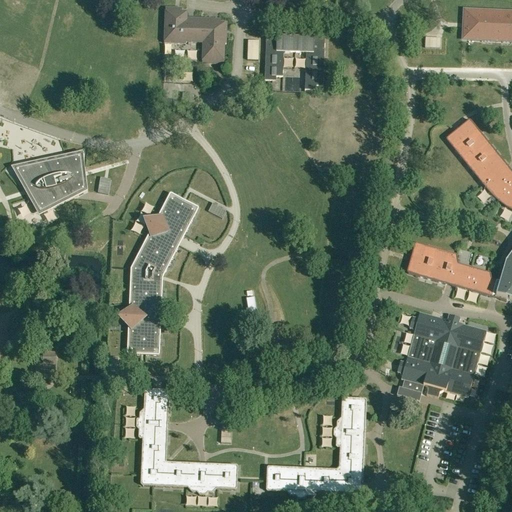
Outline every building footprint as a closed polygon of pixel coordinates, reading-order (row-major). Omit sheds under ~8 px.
[(72,0),(75,0),(75,9),(86,9),(86,6),(82,6),(82,0),(72,0)] [(164,44),(186,45),(186,44),(202,44),(202,65),(224,66),(224,45),(226,45),(226,35),(226,31),(227,23),(218,23),(218,24),(213,24),(213,20),(212,20),(201,20),(193,20),(192,20),(192,22),(187,22),(187,13),(182,12),(182,9),(178,9),(174,9),(165,9),(164,44)] [(511,42),(511,12),(469,10),(468,15),(464,14),(463,36),(467,36),(467,40),(468,40),(475,41),(499,42),(511,42)] [(301,39),(301,36),(290,35),(290,38),(271,38),(271,35),(266,34),(264,82),(276,82),(276,78),(282,78),(283,53),(306,54),(304,91),(316,91),(316,87),(323,87),(325,36),(319,36),(319,39),(301,39)] [(440,39),(425,38),(425,48),(440,49),(440,39)] [(252,42),(252,61),(262,61),(263,43),(252,42)] [(99,67),(144,83),(152,61),(106,45),(99,67)] [(45,102),(80,79),(72,67),(80,62),(70,46),(47,61),(49,63),(18,83),(31,103),(41,97),(45,102)] [(95,61),(94,47),(84,47),(85,62),(95,61)] [(193,105),(193,95),(182,94),(182,104),(193,105)] [(511,172),(500,157),(478,131),(471,122),(470,122),(470,121),(469,121),(468,121),(468,122),(457,131),(447,139),(446,139),(446,140),(446,141),(446,142),(447,142),(481,185),(488,193),(489,194),(490,195),(490,196),(491,196),(492,197),(492,198),(493,198),(494,199),(495,200),(502,205),(502,206),(503,207),(504,207),(505,208),(506,209),(507,209),(508,210),(510,211),(511,211),(511,212),(511,253),(505,263),(500,282),(492,280),(491,280),(491,279),(491,276),(491,275),(490,275),(490,274),(489,274),(459,265),(458,265),(458,264),(457,257),(457,256),(456,256),(455,255),(429,248),(417,245),(417,244),(416,244),(416,245),(415,245),(414,246),(411,258),(407,272),(407,273),(407,274),(408,274),(408,275),(443,285),(490,298),(492,297),(493,296),(496,297),(511,301),(511,172)] [(85,191),(83,178),(83,177),(82,177),(81,177),(80,173),(82,172),(83,172),(83,171),(81,157),(81,156),(80,156),(16,170),(15,170),(15,171),(24,187),(24,186),(26,188),(24,189),(24,190),(28,189),(30,197),(29,198),(31,198),(32,200),(31,200),(39,213),(39,214),(40,214),(84,192),(84,191),(85,191)] [(93,209),(107,211),(112,170),(101,168),(99,184),(96,184),(93,209)] [(198,209),(198,208),(186,202),(185,205),(181,204),(183,201),(171,195),(171,194),(170,194),(170,195),(169,195),(156,220),(149,223),(148,223),(148,224),(150,232),(130,270),(129,313),(123,318),(122,318),(122,319),(123,320),(128,326),(127,354),(127,355),(128,356),(141,356),(141,353),(145,353),(145,356),(158,357),(159,357),(159,356),(159,355),(161,326),(158,326),(158,315),(161,315),(163,280),(163,277),(179,246),(177,245),(182,235),(185,237),(198,210),(198,209)] [(485,203),(494,215),(501,209),(492,198),(485,203)] [(308,289),(309,279),(299,279),(299,289),(308,289)] [(246,299),(249,314),(257,313),(254,298),(246,299)] [(401,381),(404,382),(401,390),(421,395),(423,387),(425,388),(427,391),(426,397),(438,400),(439,394),(443,392),(468,399),(474,376),(480,355),(486,332),(459,325),(460,319),(448,316),(447,322),(419,314),(418,317),(415,319),(412,318),(409,330),(412,330),(414,334),(413,337),(407,358),(406,361),(403,363),(400,362),(397,374),(399,374),(402,378),(401,381)] [(55,365),(56,353),(42,353),(42,365),(55,365)] [(108,357),(107,373),(117,373),(118,358),(108,357)] [(237,489),(237,481),(237,480),(236,480),(236,478),(237,478),(237,477),(238,469),(238,468),(237,467),(236,467),(236,466),(205,465),(205,466),(205,467),(201,467),(201,465),(167,464),(167,463),(166,463),(166,462),(167,430),(166,430),(166,425),(167,425),(167,424),(168,424),(169,394),(169,393),(169,392),(168,392),(167,392),(159,391),(158,391),(156,391),(155,391),(146,391),(145,391),(145,392),(144,392),(144,411),(140,414),(139,415),(139,420),(137,420),(137,421),(136,421),(136,429),(139,431),(138,438),(138,439),(139,440),(140,440),(142,440),(140,484),(140,485),(141,485),(141,486),(141,487),(142,487),(143,487),(187,489),(191,493),(192,493),(196,493),(196,494),(197,494),(199,496),(205,497),(208,494),(212,494),(213,494),(217,490),(235,491),(236,491),(236,490),(237,490),(237,489)] [(357,485),(358,483),(363,483),(365,437),(364,437),(363,437),(363,433),(365,433),(366,402),(366,401),(365,400),(364,400),(356,400),(356,401),(353,401),(353,400),(352,400),(344,399),(343,399),(342,400),(342,401),(341,419),(337,423),(337,424),(336,428),(336,429),(333,431),(333,437),(336,440),(336,447),(336,448),(336,449),(337,449),(340,449),(339,468),(339,469),(338,469),(337,471),(336,471),(304,469),(304,470),(303,470),(303,471),(300,471),(300,469),(269,468),(268,468),(267,468),(267,469),(267,470),(266,478),(266,479),(267,479),(267,481),(266,482),(266,490),(266,491),(266,492),(267,492),(268,492),(286,493),(289,497),(290,497),(290,498),(291,498),(295,498),(298,501),(304,501),(307,498),(313,499),(314,499),(314,498),(315,498),(316,497),(318,495),(357,496),(358,496),(359,496),(360,495),(361,495),(362,494),(362,493),(362,492),(362,491),(362,490),(362,489),(362,488),(361,487),(360,486),(359,486),(357,485)] [(511,417),(511,406),(505,404),(500,424),(510,426),(511,417)] [(222,416),(221,444),(231,444),(232,417),(222,416)] [(302,437),(295,429),(287,435),(294,443),(302,437)] [(379,493),(379,503),(407,505),(407,494),(379,493)]
